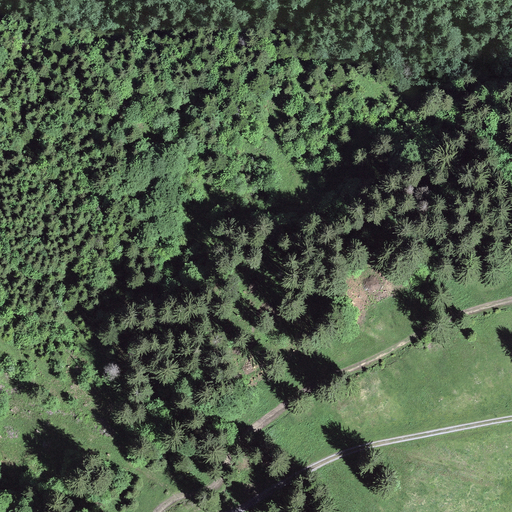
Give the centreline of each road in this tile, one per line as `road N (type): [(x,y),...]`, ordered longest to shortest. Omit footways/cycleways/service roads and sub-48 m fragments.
road 1 (track): [(511,299),(458,315),(270,415),(226,468),(158,511)]
road 2 (track): [(511,419),(353,450),(241,511)]
